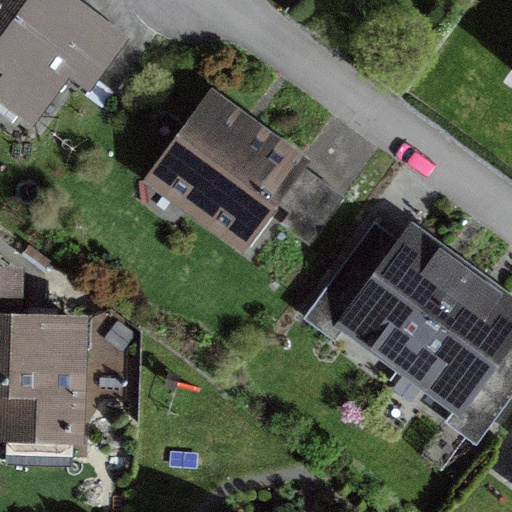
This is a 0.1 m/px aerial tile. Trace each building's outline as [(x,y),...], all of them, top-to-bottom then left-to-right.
[(0,0),(0,33),(25,0),(0,0)] [(0,96),(23,114),(90,25),(56,0),(25,0),(0,33),(0,96)] [(238,244),(294,167),(209,104),(153,181),(238,244)] [(313,180),(287,216),(278,227),(305,247),(340,200),(313,180)] [(511,329),(511,315),(486,296),(445,265),(408,239),(367,295),(338,273),(324,293),(353,315),(345,325),(456,407),(464,396),(493,417),(507,397),(478,376),(511,329)] [(10,325),(12,280),(0,279),(0,389),(4,389),(4,400),(6,400),(8,333),(10,333),(10,325)] [(71,437),(74,327),(10,325),(10,333),(8,333),(6,400),(4,400),(3,434),(5,434),(5,457),(13,466),(59,468),(68,459),(68,436),(71,437)]
